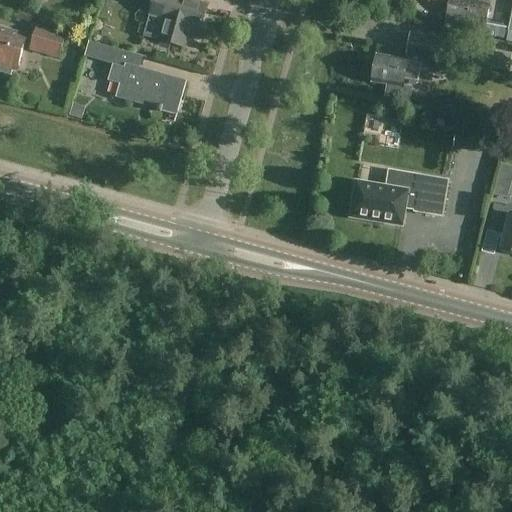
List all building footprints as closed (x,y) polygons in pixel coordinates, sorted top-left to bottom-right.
[(150,20),(145,39),(160,44),(160,43),(185,49),(190,29),(201,32),(208,7),(183,0),(154,0),(149,19),(150,20)] [(468,0),(449,0),(446,19),(507,32),(509,26),(487,22),(491,4),(468,0)] [(507,32),(446,19),(445,28),(491,38),(506,41),(507,32)] [(0,26),(0,69),(13,73),(15,67),(20,68),(28,34),(0,26)] [(38,28),(33,46),(61,54),(66,36),(38,28)] [(377,57),(372,83),(387,86),(385,97),(409,101),(411,89),(403,87),(404,80),(431,85),(435,61),(455,64),(459,42),(410,34),(406,62),(377,57)] [(473,37),(468,64),(509,72),(511,57),(511,54),(494,51),(495,41),(473,37)] [(90,42),(86,57),(114,65),(110,79),(122,82),(117,99),(159,111),(158,114),(162,115),(164,109),(179,113),(188,83),(139,69),(142,57),(90,42)] [(82,120),(84,113),(82,107),(74,104),(70,116),(82,120)] [(497,132),(458,126),(455,148),(494,153),(497,132)] [(355,180),(349,215),(401,224),(403,208),(413,210),(413,211),(441,215),(447,180),(419,175),(416,192),(406,191),(407,189),(355,180)] [(500,235),(499,239),(503,240),(499,252),(511,255),(511,206),(507,206),(507,207),(494,204),(487,231),(500,235)]
